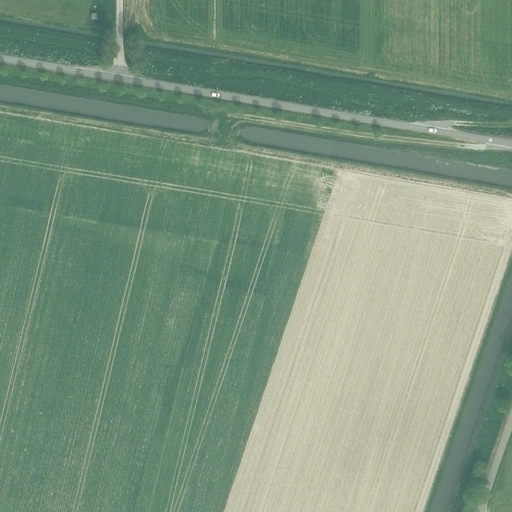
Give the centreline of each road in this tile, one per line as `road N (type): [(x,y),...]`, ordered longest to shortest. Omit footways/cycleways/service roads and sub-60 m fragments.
road 1 (unclassified): [(0,57),(511,144)]
road 2 (track): [(227,114),(390,138),(511,145)]
road 3 (track): [(221,147),(227,114),(0,77)]
